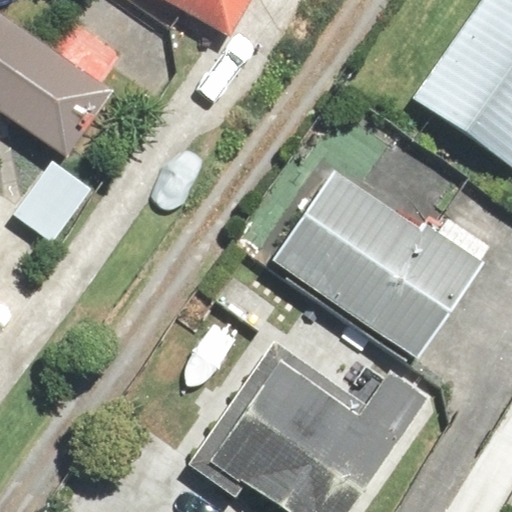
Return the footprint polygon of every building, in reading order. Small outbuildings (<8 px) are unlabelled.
[(251,0),(152,0),(228,42),(251,0)] [(511,164),(511,0),(480,0),(414,99),(511,164)] [(0,9),(0,120),(5,113),(72,162),(120,97),(108,88),(135,52),(76,9),(50,45),(0,9)] [(344,163),(278,258),(422,358),(500,247),(456,216),(445,233),(344,163)] [(241,267),(216,306),(265,337),(290,298),(241,267)] [(367,406),(274,342),(190,463),(238,496),(249,481),(294,511),(355,511),(436,396),(394,367),(367,406)]
